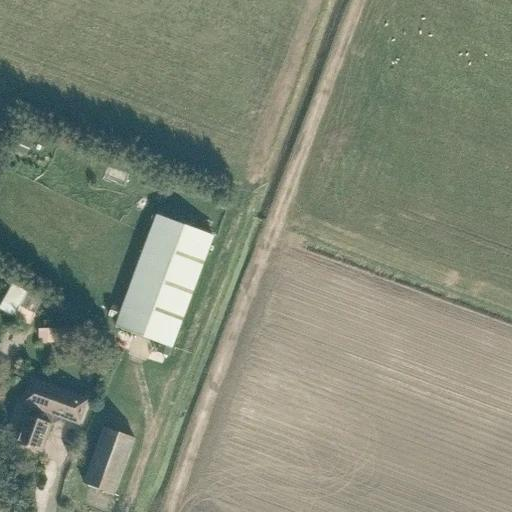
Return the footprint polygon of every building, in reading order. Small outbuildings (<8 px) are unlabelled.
[(21,133),(13,151),(26,157),(32,142),(29,141),(31,138),(21,133)] [(118,322),(117,326),(172,347),(213,236),(158,215),(123,310),(118,322)] [(14,317),(28,324),(34,313),(20,306),(14,317)] [(113,306),(108,318),(118,322),(123,310),(113,306)] [(57,329),(39,330),(39,338),(42,338),(43,343),(57,342),(57,329)] [(29,407),(16,443),(41,452),(51,425),(47,424),(50,415),(80,426),(89,400),(31,379),(21,404),(29,407)] [(104,428),(84,484),(113,495),(133,439),(104,428)]
